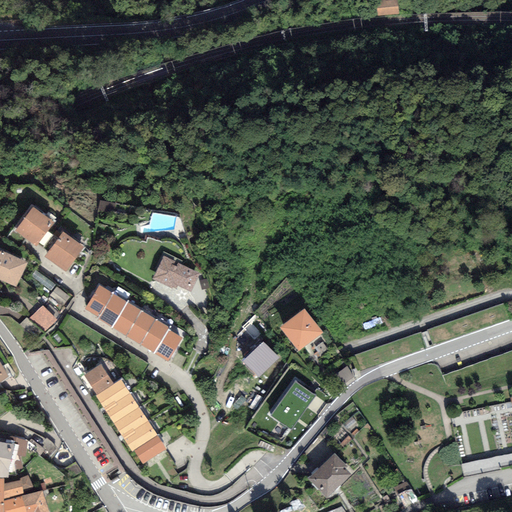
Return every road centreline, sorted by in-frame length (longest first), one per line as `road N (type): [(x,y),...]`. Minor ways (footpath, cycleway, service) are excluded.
road 1 (tertiary): [(511,329),(354,388),(274,478),(229,511)]
road 2 (primary): [(0,42),(166,32),(275,0)]
road 3 (tertiary): [(117,511),(0,331)]
